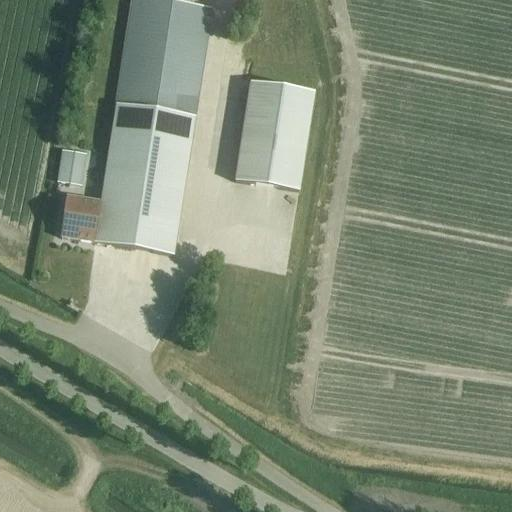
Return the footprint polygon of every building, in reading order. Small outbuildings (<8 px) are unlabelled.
[(132,0),(100,205),(94,246),(173,258),(212,11),(172,5),(172,0),(132,0)] [(313,95),(250,85),(234,184),(298,194),(313,95)] [(61,154),(57,187),(69,188),(74,156),(61,154)] [(94,246),(100,205),(66,201),(63,223),(64,223),(61,241),(94,246)] [(175,332),(184,335),(187,326),(178,322),(175,332)]
